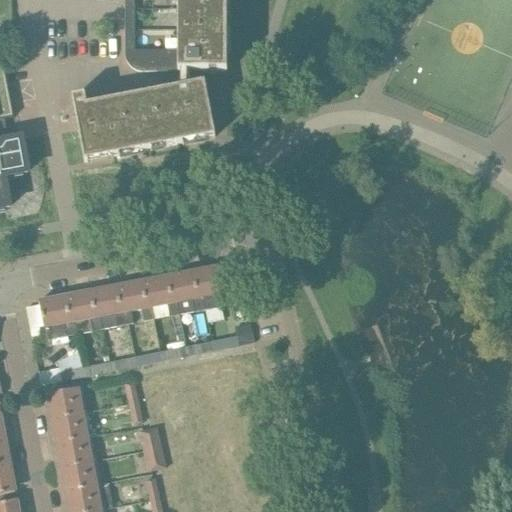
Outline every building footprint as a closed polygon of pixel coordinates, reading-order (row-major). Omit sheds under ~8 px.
[(84,96),(72,99),(78,131),(84,163),(114,157),(177,145),(188,143),(215,138),(204,84),(201,85),(201,73),(227,73),(227,51),(226,0),(177,0),(177,52),(134,52),(125,52),(125,55),(125,59),(127,64),(130,67),(134,70),(138,72),(143,73),(178,73),(178,89),(174,90),(173,90),(111,102),(110,102),(86,107),(84,96)] [(135,10),(134,0),(124,0),(125,10),(135,10)] [(125,22),(135,22),(135,10),(125,10),(125,22)] [(125,40),(125,52),(134,52),(134,40),(125,40)] [(0,209),(9,208),(4,178),(27,174),(21,140),(0,144),(0,121),(13,119),(4,68),(0,68),(0,209)] [(193,272),(200,312),(206,311),(208,323),(223,321),(221,308),(230,306),(228,293),(224,294),(219,267),(193,272)] [(167,277),(175,317),(200,312),(193,272),(167,277)] [(175,317),(167,277),(141,282),(149,322),(153,321),(151,309),(166,306),(168,318),(175,317)] [(149,322),(141,282),(116,287),(123,327),(133,325),(130,313),(141,311),(143,323),(149,322)] [(123,327),(116,287),(90,292),(98,332),(102,331),(117,328),(123,327)] [(98,332),(90,292),(65,297),(72,336),(98,332)] [(72,336),(65,297),(38,302),(44,329),(39,329),(42,342),(72,336)] [(237,337),(206,344),(208,353),(255,344),(253,335),(250,325),(234,328),(236,334),(237,337)] [(208,353),(206,344),(181,349),(183,358),(208,353)] [(183,358),(181,349),(155,354),(157,363),(183,358)] [(157,363),(155,354),(130,359),(131,368),(157,363)] [(130,359),(104,365),(106,373),(131,368),(130,359)] [(194,367),(227,511),(233,511),(259,506),(226,360),(194,367)] [(78,365),(80,378),(106,373),(104,365),(84,369),(84,364),(78,365)] [(41,386),(80,378),(78,365),(38,373),(41,386)] [(124,386),(129,406),(139,404),(135,384),(124,386)] [(47,396),(52,420),(81,415),(76,390),(47,396)] [(139,404),(129,406),(133,427),(144,425),(139,404)] [(85,439),(81,415),(52,420),(57,445),(85,439)] [(149,431),(151,441),(160,439),(157,429),(149,431)] [(153,451),(151,441),(149,431),(140,433),(144,453),(153,451)] [(0,465),(9,464),(4,435),(0,435),(0,465)] [(61,469),(90,464),(85,439),(57,445),(61,469)] [(151,441),(153,451),(162,449),(160,439),(151,441)] [(153,451),(155,461),(164,460),(162,449),(153,451)] [(153,451),(144,453),(148,474),(157,472),(155,461),(153,451)] [(155,461),(157,472),(166,470),(164,460),(155,461)] [(9,464),(0,465),(0,495),(15,493),(9,464)] [(66,493),(95,488),(90,464),(61,469),(66,493)] [(146,482),(150,502),(160,501),(156,480),(146,482)] [(95,488),(66,493),(69,511),(99,511),(113,509),(108,485),(95,488)] [(162,511),(160,501),(150,502),(151,511),(162,511)] [(0,511),(18,511),(17,502),(0,504),(0,511)]
